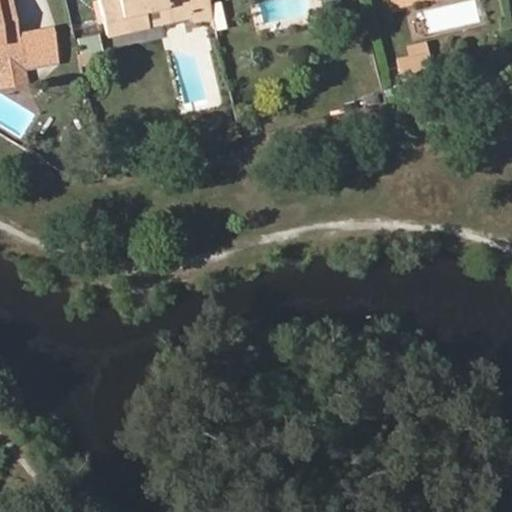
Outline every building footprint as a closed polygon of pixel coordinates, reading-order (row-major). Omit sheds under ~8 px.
[(16,40),(8,0),(0,0),(0,87),(25,83),(23,72),(26,71),(21,39),(16,40)] [(212,17),(208,0),(98,0),(106,36),(149,26),(146,16),(190,6),(193,17),(194,22),(212,17)] [(193,17),(190,6),(146,16),(149,26),(193,17)] [(97,32),(76,38),(81,58),(103,52),(97,32)] [(468,92),(464,75),(446,79),(450,96),(468,92)]
